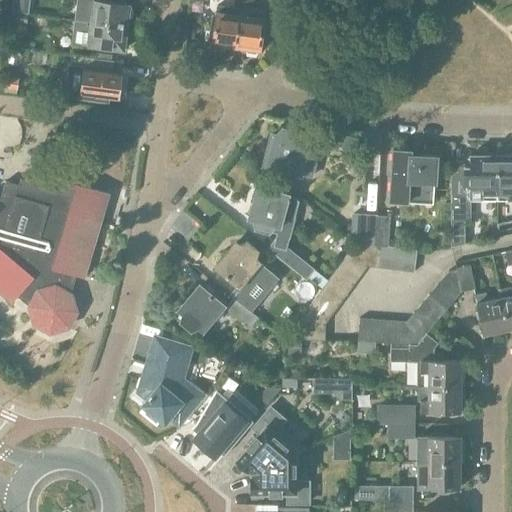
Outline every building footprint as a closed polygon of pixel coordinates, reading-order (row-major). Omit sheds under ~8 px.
[(10,11),(22,13),(23,2),(12,0),(10,11)] [(129,7),(129,4),(97,0),(93,0),(91,13),(83,12),(82,21),(127,27),(128,17),(131,15),(132,9),(129,7)] [(213,29),(209,29),(207,39),(211,39),(211,43),(213,43),(213,47),(223,48),(223,44),(236,46),(240,8),(217,4),(213,29)] [(241,6),(240,8),(236,46),(247,48),(246,52),(257,54),(257,49),(260,50),(263,29),(265,29),(267,22),(264,21),(265,10),(241,6)] [(26,13),(22,13),(10,11),(9,22),(25,24),(26,13)] [(127,27),(82,21),(75,20),(72,43),(124,49),(124,47),(127,45),(128,39),(125,37),(127,27)] [(48,38),(15,34),(13,46),(47,51),(48,38)] [(79,93),(82,64),(68,63),(66,92),(79,93)] [(120,70),(119,73),(85,69),(85,66),(84,66),(81,95),(82,93),(116,97),(116,100),(117,100),(119,86),(122,85),(123,78),(120,76),(121,70),(120,70)] [(19,78),(5,76),(3,88),(17,90),(19,78)] [(272,134),(264,163),(293,171),(311,176),(319,147),(309,144),(307,134),(296,131),(282,128),(276,135),(272,134)] [(410,150),(409,150),(392,149),(390,185),(390,200),(407,201),(408,194),(433,196),(435,155),(410,154),(410,150)] [(450,245),(464,242),(464,220),(470,220),(470,198),(496,198),(497,154),(468,154),(468,155),(469,155),(469,165),(463,165),(450,175),(450,245)] [(511,154),(497,154),(496,198),(511,198),(511,154)] [(0,291),(12,302),(17,296),(30,307),(29,307),(34,323),(50,332),(67,327),(75,311),(70,294),(76,275),(83,278),(84,277),(100,221),(108,192),(76,183),(76,184),(51,177),(48,186),(20,178),(18,185),(5,181),(0,197),(0,291)] [(258,187),(250,217),(254,218),(256,227),(269,231),(270,230),(279,232),(277,239),(285,245),(288,237),(289,237),(293,219),(293,217),(297,202),(288,195),(287,195),(258,187)] [(377,244),(379,215),(354,213),(353,238),(358,241),(363,242),(377,244)] [(377,244),(383,245),(389,245),(391,216),(379,215),(377,244)] [(496,236),(498,235),(511,232),(511,219),(496,223),(496,236)] [(276,238),(268,248),(306,278),(314,268),(285,245),(277,239),(276,238)] [(235,243),(216,266),(239,285),(231,295),(233,297),(250,311),(278,278),(258,262),(255,259),(257,250),(247,241),(238,245),(235,243)] [(368,266),(358,241),(342,261),(361,276),(368,266)] [(358,241),(368,266),(380,268),(383,245),(377,244),(363,242),(358,241)] [(383,245),(380,268),(391,269),(395,246),(389,245),(383,245)] [(391,269),(403,271),(406,248),(395,246),(391,269)] [(406,248),(403,271),(415,272),(418,249),(406,248)] [(335,271),(354,285),(361,276),(342,261),(335,271)] [(455,267),(456,269),(460,291),(474,288),(469,264),(455,267)] [(460,291),(456,269),(448,271),(437,284),(454,299),(460,291)] [(347,295),(354,285),(335,271),(328,280),(347,295)] [(321,290),(340,304),(347,295),(328,280),(321,290)] [(437,284),(429,293),(447,308),(454,299),(437,284)] [(199,285),(180,309),(183,311),(181,321),(191,329),(200,325),(203,328),(222,305),(199,285)] [(511,285),(499,288),(501,297),(508,329),(511,328),(511,285)] [(333,314),(340,304),(321,290),(314,299),(333,314)] [(474,294),(479,320),(482,334),(508,329),(501,297),(487,299),(485,292),(474,294)] [(439,317),(447,308),(429,293),(421,302),(439,317)] [(233,297),(225,307),(237,317),(250,327),(258,317),(250,311),(233,297)] [(307,309),(326,323),(333,314),(314,299),(307,309)] [(421,302),(414,311),(431,326),(439,317),(421,302)] [(287,339),(301,340),(326,340),(326,323),(307,309),(286,339),(287,339)] [(414,311),(406,321),(416,344),(426,332),(431,326),(414,311)] [(359,317),(357,340),(369,341),(371,318),(359,317)] [(371,318),(369,341),(381,342),(383,319),(371,318)] [(383,319),(381,342),(393,343),(395,320),(383,319)] [(393,343),(393,347),(409,347),(409,344),(416,344),(406,321),(395,320),(393,343)] [(390,347),(390,361),(410,361),(410,359),(417,359),(416,385),(460,386),(460,360),(438,360),(438,353),(433,353),(433,348),(438,342),(426,332),(416,344),(409,344),(409,347),(393,347),(390,347)] [(141,383),(139,391),(148,398),(144,404),(148,407),(144,412),(155,422),(159,417),(164,421),(168,415),(178,423),(200,395),(180,378),(189,348),(155,337),(147,363),(149,364),(145,379),(143,379),(141,383)] [(301,340),(287,339),(287,354),(301,354),(301,340)] [(207,368),(219,375),(225,363),(212,357),(207,368)] [(297,387),(297,377),(281,377),(281,386),(297,387)] [(416,385),(416,399),(419,399),(419,411),(459,412),(460,386),(416,385)] [(253,421),(216,390),(198,422),(192,429),(197,434),(195,437),(199,440),(195,445),(207,455),(211,450),(215,454),(217,451),(223,456),(253,421)] [(413,405),(377,405),(377,423),(389,423),(413,423),(413,409),(413,405)] [(246,447),(236,459),(237,460),(236,462),(245,469),(246,468),(248,469),(251,472),(295,453),(303,449),(278,427),(284,419),(269,407),(252,427),(258,433),(256,435),(255,434),(245,445),(246,447)] [(413,423),(389,423),(388,437),(413,437),(413,423)] [(335,457),(351,456),(350,432),(334,432),(335,457)] [(419,436),(417,436),(417,461),(459,462),(459,436),(443,436),(443,433),(431,433),(431,436),(419,436)] [(251,476),(251,492),(268,492),(268,494),(281,494),(281,492),(287,492),(287,502),(308,502),(308,481),(295,481),(295,453),(251,472),(251,476)] [(459,462),(417,461),(417,487),(418,487),(431,487),(431,490),(443,490),(443,488),(459,488),(459,462)] [(389,487),(377,487),(377,498),(383,499),(412,499),(413,486),(389,485),(389,487)] [(383,499),(383,511),(412,511),(412,499),(383,499)]
